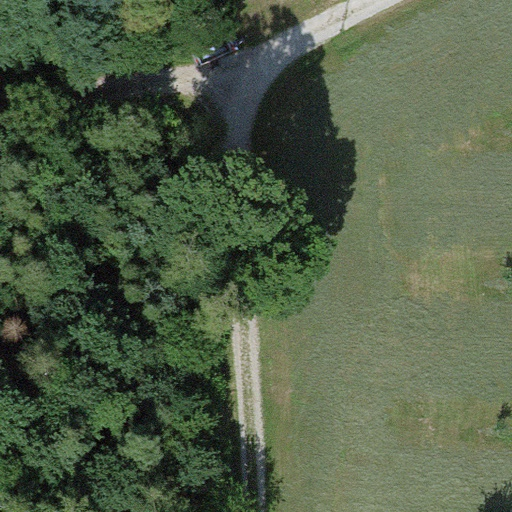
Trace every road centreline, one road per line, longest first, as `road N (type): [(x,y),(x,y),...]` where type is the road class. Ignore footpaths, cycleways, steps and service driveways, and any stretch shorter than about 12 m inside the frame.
road 1 (track): [(260,511),(226,85)]
road 2 (track): [(226,85),(0,118)]
road 3 (track): [(396,0),(226,85)]
